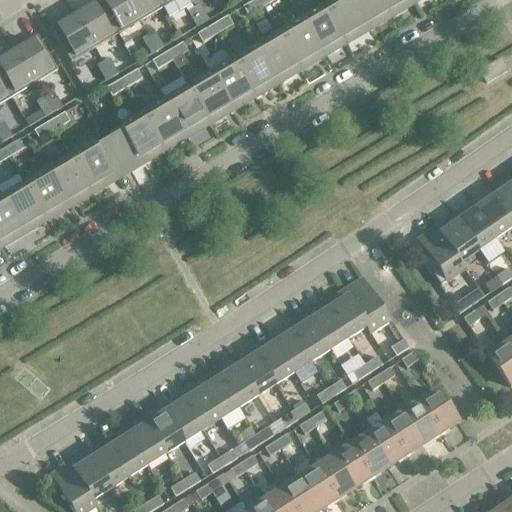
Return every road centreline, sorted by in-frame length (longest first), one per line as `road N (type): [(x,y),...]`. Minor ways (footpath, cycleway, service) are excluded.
road 1 (residential): [(0,466),(361,241),(511,135)]
road 2 (residential): [(0,297),(494,0)]
